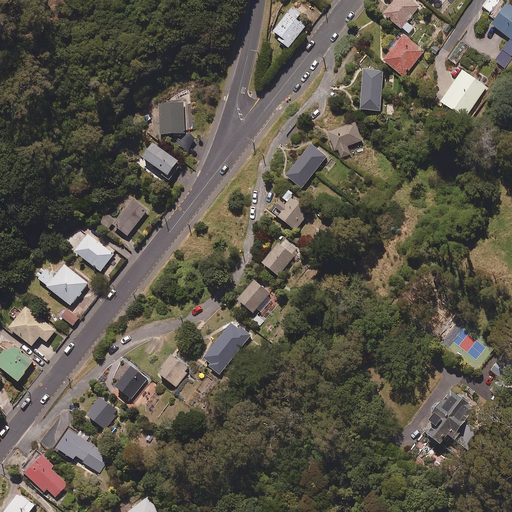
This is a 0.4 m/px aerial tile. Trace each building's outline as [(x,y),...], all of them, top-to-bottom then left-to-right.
[(420,6),(413,0),(394,0),(384,13),(409,33),(414,27),(408,21),(420,6)] [(498,0),(485,0),(482,5),(489,11),(498,0)] [(511,6),(505,2),(489,24),(510,39),(494,61),(503,67),(510,57),(511,54),(511,6)] [(302,16),(293,9),(273,33),(281,40),(278,43),(290,52),(307,31),(296,22),(302,16)] [(425,51),(405,34),(385,59),(405,75),(425,51)] [(460,40),(447,60),(456,66),(469,46),(460,40)] [(433,43),(429,49),(437,54),(441,48),(433,43)] [(384,70),(365,68),(362,108),(381,110),(384,70)] [(486,87),(461,70),(439,102),(464,119),(486,87)] [(159,102),(160,133),(175,133),(175,135),(185,135),(184,101),(159,102)] [(363,140),(356,121),(329,131),(339,158),(351,154),(348,146),(363,140)] [(189,150),(196,137),(187,133),(180,145),(189,150)] [(179,160),(153,142),(142,158),(164,173),(162,175),(170,180),(172,176),(169,174),(179,160)] [(328,156),(312,143),(288,174),(303,187),(328,156)] [(312,210),(288,191),(277,205),(272,210),(296,229),(312,210)] [(148,210),(134,198),(115,223),(129,234),(148,210)] [(115,221),(106,212),(99,220),(108,228),(115,221)] [(115,254),(89,233),(75,250),(101,271),(115,254)] [(289,246),(282,239),(263,261),(279,275),(298,253),(289,246)] [(89,283),(65,263),(55,276),(47,269),(39,278),(72,304),(89,283)] [(275,296),(256,279),(239,298),(254,312),(257,308),(261,312),(275,296)] [(56,329),(26,306),(10,327),(33,345),(40,336),(47,341),(56,329)] [(79,318),(67,308),(61,316),(73,325),(79,318)] [(495,346),(459,319),(443,340),(479,367),(495,346)] [(253,334),(235,320),(204,357),(211,363),(210,365),(220,374),(253,334)] [(10,342),(0,355),(0,364),(20,380),(35,360),(10,342)] [(511,358),(504,352),(491,369),(511,385),(511,358)] [(192,368),(174,354),(159,372),(177,386),(192,368)] [(149,378),(133,365),(117,385),(132,398),(149,378)] [(474,407),(445,392),(422,419),(428,425),(423,435),(440,445),(445,436),(464,445),(476,430),(462,423),(474,407)] [(120,411),(102,396),(87,414),(106,429),(120,411)] [(95,446),(70,428),(57,447),(74,459),(76,455),(100,472),(111,456),(96,445),(95,446)] [(40,456),(21,472),(41,492),(45,489),(53,497),(69,483),(50,470),(53,466),(40,456)] [(15,493),(0,510),(0,511),(27,511),(34,503),(15,493)] [(159,511),(147,496),(126,511),(159,511)]
